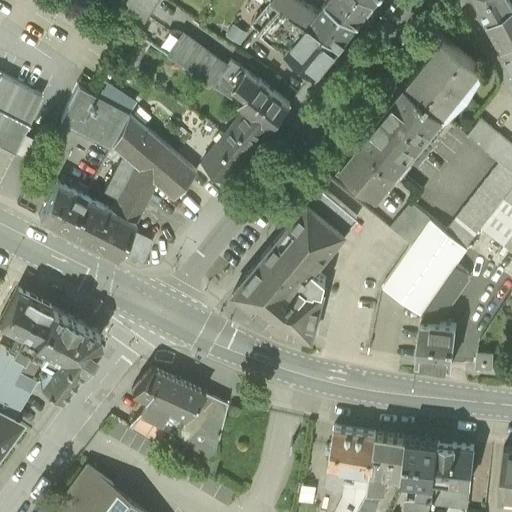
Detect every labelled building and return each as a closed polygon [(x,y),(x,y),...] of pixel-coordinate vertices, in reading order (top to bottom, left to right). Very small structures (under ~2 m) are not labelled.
[(154,0),(124,0),(121,6),(142,19),(143,19),(146,14),(154,0)] [(340,41),(356,20),(327,0),(323,0),(318,8),(307,0),(277,0),(280,2),(340,41)] [(327,0),(356,20),(373,0),(372,0),(327,0)] [(478,0),(488,18),(511,3),(510,0),(478,0)] [(315,73),(340,41),(280,2),(259,26),(315,73)] [(511,3),(488,18),(502,44),(511,37),(511,3)] [(168,52),(180,36),(146,14),(143,19),(142,19),(136,30),(139,32),(149,39),(168,52)] [(149,39),(139,32),(121,58),(131,65),(149,39)] [(180,36),(168,52),(214,83),(223,70),(227,64),(183,32),(180,36)] [(442,35),(405,82),(439,109),(477,63),(442,35)] [(511,37),(502,44),(511,61),(511,37)] [(239,100),(245,106),(270,125),(290,102),(258,76),(257,77),(245,67),(235,80),(234,81),(247,91),(239,100)] [(214,83),(234,96),(239,100),(247,91),(234,81),(235,80),(223,70),(214,83)] [(0,71),(0,140),(2,142),(17,149),(46,95),(0,71)] [(121,90),(102,78),(93,91),(114,102),(121,90)] [(405,82),(359,137),(396,167),(442,112),(439,109),(405,82)] [(110,148),(112,144),(128,110),(114,102),(93,91),(78,83),(61,120),(110,148)] [(245,106),(224,132),(248,152),(270,125),(245,106)] [(197,169),(128,110),(112,144),(126,156),(122,158),(105,194),(118,200),(113,209),(137,220),(156,181),(174,196),(197,169)] [(501,159),(446,228),(465,243),(480,225),(503,242),(511,229),(511,141),(480,116),(467,132),(501,159)] [(226,179),(248,152),(224,132),(201,159),(226,179)] [(398,169),(396,167),(359,137),(336,165),(375,196),(398,169)] [(41,215),(70,230),(87,196),(59,181),(41,215)] [(319,184),(308,198),(345,228),(357,215),(319,184)] [(113,209),(87,196),(70,230),(121,256),(123,251),(133,229),(137,220),(113,209)] [(233,290),(277,325),(312,335),(326,280),(326,276),(315,267),(345,228),(308,198),(233,290)] [(390,224),(411,241),(430,215),(411,199),(390,224)] [(382,283),(422,310),(456,261),(468,245),(465,243),(446,228),(430,215),(411,241),(382,283)] [(154,239),(133,229),(123,251),(145,260),(154,239)] [(511,229),(503,242),(511,248),(511,229)] [(456,261),(422,310),(421,316),(435,318),(435,313),(442,313),(469,275),(468,270),(456,261)] [(32,338),(35,339),(51,303),(18,286),(0,322),(21,333),(13,348),(25,354),(32,338)] [(98,327),(51,303),(35,339),(44,344),(40,351),(45,354),(41,362),(45,366),(40,373),(61,388),(100,337),(98,327)] [(421,316),(416,357),(452,361),(457,320),(435,318),(421,316)] [(0,401),(25,354),(13,348),(0,341),(0,401)] [(491,364),(492,349),(478,349),(477,364),(491,364)] [(25,354),(0,401),(0,408),(14,415),(15,416),(36,375),(31,372),(37,360),(25,354)] [(151,363),(130,387),(146,394),(139,409),(160,418),(161,414),(174,421),(176,421),(203,387),(151,363)] [(226,397),(203,387),(176,421),(174,421),(161,414),(160,418),(160,424),(207,453),(213,450),(226,397)] [(0,448),(17,426),(10,420),(14,415),(0,408),(0,448)] [(328,460),(371,467),(377,428),(334,420),(328,460)] [(385,470),(403,472),(408,432),(377,428),(371,467),(369,483),(367,487),(383,489),(386,472),(385,471),(385,470)] [(403,472),(419,474),(416,496),(433,499),(439,438),(408,432),(403,472)] [(433,499),(433,500),(470,503),(475,441),(439,438),(433,499)] [(511,496),(511,444),(505,444),(500,495),(511,496)] [(153,511),(87,462),(49,511),(153,511)] [(342,495),(332,511),(354,511),(367,487),(369,483),(345,479),(342,495)] [(354,511),(371,511),(383,489),(367,487),(354,511)] [(429,511),(433,500),(433,499),(416,496),(404,495),(402,511),(429,511)]
